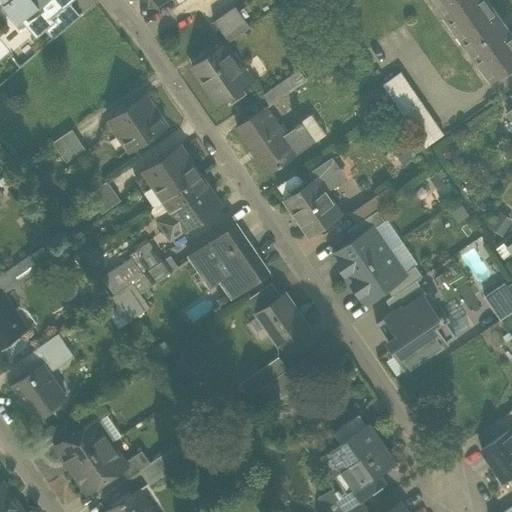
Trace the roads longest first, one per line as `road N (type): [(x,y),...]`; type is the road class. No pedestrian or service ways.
road 1 (residential): [(110,0),(436,462),(446,511)]
road 2 (unknown): [(458,197),(429,149),(511,88)]
